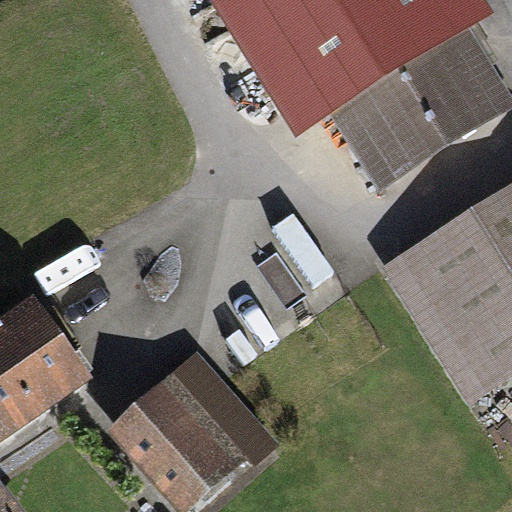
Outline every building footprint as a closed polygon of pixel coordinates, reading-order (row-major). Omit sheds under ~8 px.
[(207,0),(301,147),(334,125),(381,198),(511,114),(511,98),(473,38),(498,22),(484,0),(207,0)] [(511,193),(383,276),(472,413),(511,387),(511,193)] [(36,303),(0,328),(0,454),(96,388),(36,303)] [(198,357),(108,438),(175,511),(197,511),(250,465),(256,472),(281,449),(198,357)] [(0,511),(20,511),(0,485),(0,511)]
